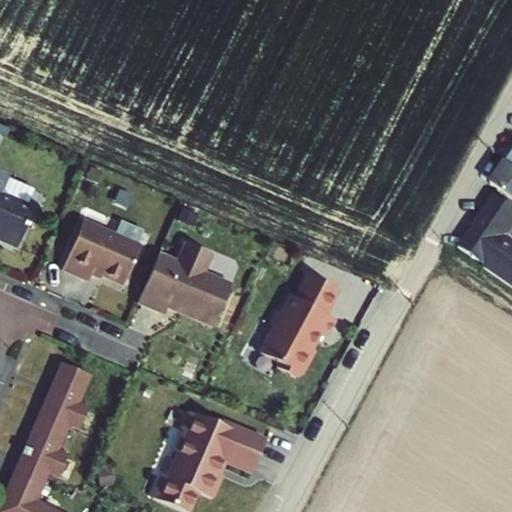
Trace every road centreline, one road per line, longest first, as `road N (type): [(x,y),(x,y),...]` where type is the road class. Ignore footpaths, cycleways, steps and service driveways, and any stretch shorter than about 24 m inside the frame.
road 1 (residential): [(290,511),(511,98)]
road 2 (residential): [(13,307),(134,359)]
